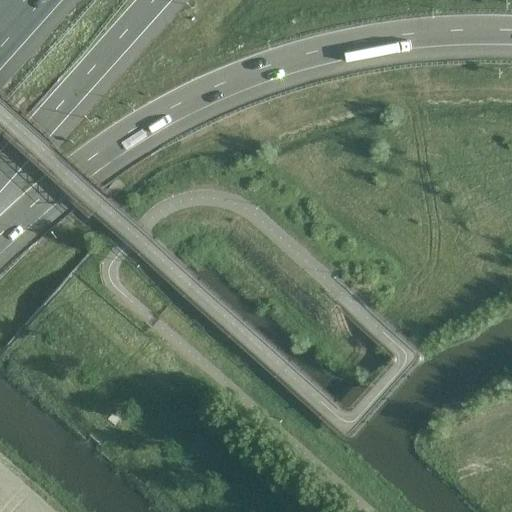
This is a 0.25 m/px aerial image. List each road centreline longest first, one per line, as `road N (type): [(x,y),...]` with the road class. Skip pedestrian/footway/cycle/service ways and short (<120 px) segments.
road 1 (motorway): [(0,235),(108,143),(256,67),(354,38),(511,30)]
road 2 (motorway): [(0,171),(153,0)]
